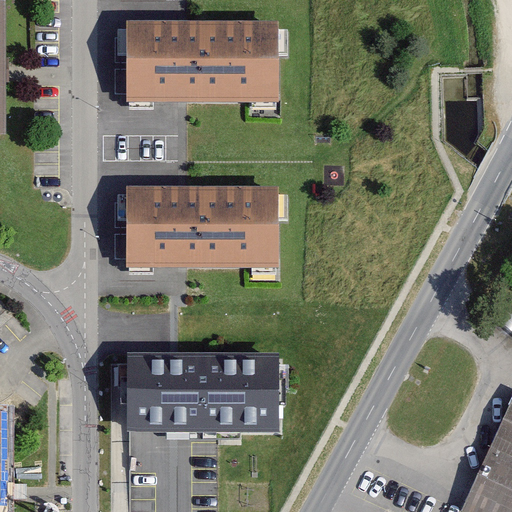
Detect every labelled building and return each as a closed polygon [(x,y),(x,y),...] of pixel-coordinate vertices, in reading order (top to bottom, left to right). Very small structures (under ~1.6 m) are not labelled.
[(12,9),(0,9),(0,145),(12,146),(12,9)] [(283,23),(127,20),(126,97),(282,100),(283,23)] [(283,188),(126,187),(125,271),(282,272),(283,188)] [(279,354),(127,354),(127,432),(279,432),(279,354)] [(511,511),(511,392),(462,503),(482,511),(511,511)] [(19,511),(20,419),(0,418),(0,511),(19,511)]
